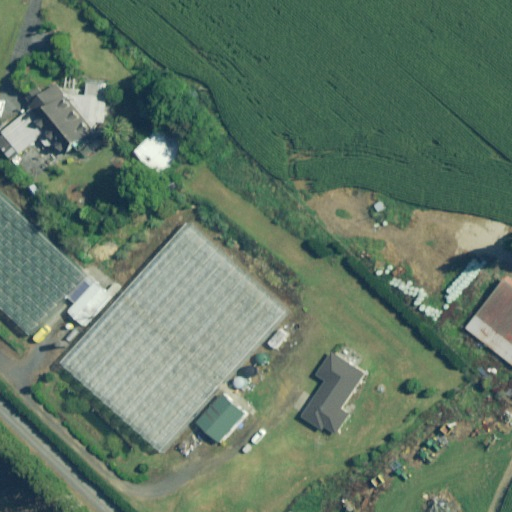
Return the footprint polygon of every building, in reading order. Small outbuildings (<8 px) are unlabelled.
[(28,114),(6,131),(8,134),(0,140),(0,145),(14,163),(55,129),(74,152),(99,132),(59,83),(47,93),(41,86),(29,96),(25,91),(15,98),(28,114)] [(194,146),(169,122),(138,153),(164,177),(183,158),(194,146)] [(0,303),(34,335),(89,275),(0,192),(0,303)] [(290,312),(191,223),(66,362),(165,451),(290,312)] [(112,295),(89,275),(70,297),(78,303),(70,312),(86,325),(112,295)] [(511,362),(511,276),(469,326),(511,362)] [(290,335),(283,329),(270,343),(277,349),(290,335)] [(328,381),(305,416),(326,430),(328,428),(340,436),(354,415),(344,409),(367,374),(334,352),(319,376),(328,381)] [(248,414),(226,394),(200,423),(222,442),(248,414)]
